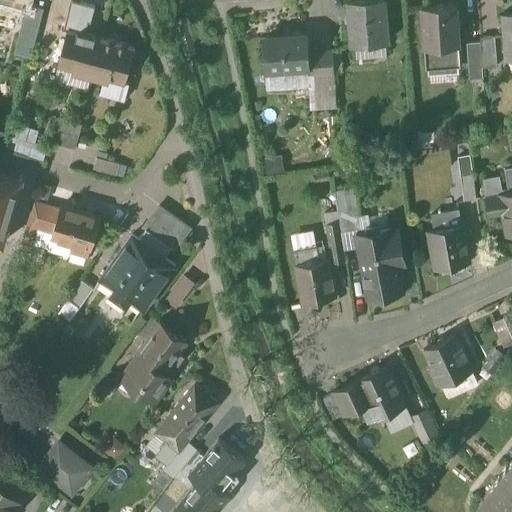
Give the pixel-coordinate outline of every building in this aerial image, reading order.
[(384,0),(348,0),(350,15),(348,15),(350,28),(351,28),(352,44),(388,41),(384,0)] [(456,4),(422,6),(425,48),(459,45),(456,4)] [(102,38),(68,29),(58,66),(92,75),(102,38)] [(35,35),(21,32),(15,54),(29,57),(35,35)] [(306,35),(266,38),(268,69),(308,66),(306,35)] [(495,36),(480,37),(481,42),(483,68),(497,67),(495,36)] [(135,47),(102,38),(92,75),(125,83),(135,47)] [(481,42),(467,43),(470,79),(483,78),(483,68),(481,42)] [(459,45),(425,48),(427,69),(460,67),(459,45)] [(333,51),(312,53),(314,76),(335,75),(333,51)] [(55,119),(49,142),(62,146),(68,123),(55,119)] [(82,126),(68,123),(62,146),(76,149),(82,126)] [(471,155),(458,157),(464,201),(477,199),(471,155)] [(98,158),(95,167),(117,174),(120,164),(98,158)] [(0,242),(3,243),(23,177),(0,170),(0,242)] [(511,191),(509,192),(500,193),(500,195),(487,197),(490,216),(503,213),(507,236),(511,234),(511,191)] [(101,218),(61,206),(60,210),(35,203),(25,237),(35,240),(36,240),(50,244),(52,238),(74,244),(72,251),(88,256),(90,249),(92,250),(101,218)] [(160,207),(144,229),(146,230),(139,240),(165,258),(172,248),(174,250),(190,229),(160,207)] [(360,208),(338,211),(340,222),(345,250),(359,247),(357,235),(364,233),(360,208)] [(340,222),(327,224),(333,259),(334,263),(346,260),(345,250),(340,222)] [(468,223),(429,230),(436,268),(469,262),(467,245),(472,244),(468,223)] [(364,233),(357,235),(359,247),(361,257),(395,250),(398,265),(405,264),(399,230),(392,231),(391,228),(364,233)] [(139,240),(133,235),(102,278),(115,288),(112,293),(127,303),(131,299),(144,309),(175,266),(165,258),(139,240)] [(317,247),(295,251),(297,265),(320,261),(317,247)] [(395,250),(361,257),(369,298),(403,291),(398,265),(395,250)] [(297,265),(296,265),(298,270),(297,271),(299,281),(299,282),(300,282),(304,302),(336,296),(329,259),(320,261),(297,265)] [(82,282),(68,300),(80,308),(94,289),(82,281),(81,281),(82,282)] [(189,341),(160,320),(136,353),(140,355),(129,371),(143,381),(139,388),(155,400),(171,377),(165,373),(189,341)] [(511,344),(511,335),(505,320),(494,324),(505,348),(511,344)] [(456,334),(424,349),(433,368),(431,369),(437,383),(440,382),(441,385),(455,379),(473,370),(456,334)] [(388,366),(358,380),(358,381),(334,392),(335,392),(345,414),(363,406),(369,419),(374,416),(375,418),(406,404),(388,366)] [(473,370),(455,379),(460,391),(478,382),(473,370)] [(196,385),(158,432),(169,441),(179,449),(180,450),(187,441),(191,435),(192,436),(207,419),(206,418),(217,403),(211,398),(211,397),(203,390),(202,391),(196,385)] [(335,392),(323,398),(333,420),(345,414),(335,392)] [(426,409),(411,416),(424,443),(439,436),(426,409)] [(212,432),(197,449),(205,457),(220,440),(212,432)] [(205,457),(190,474),(207,489),(213,482),(221,489),(244,461),(220,440),(205,457)] [(169,441),(156,456),(165,463),(163,464),(166,466),(179,449),(169,441)] [(187,441),(180,450),(179,449),(166,466),(163,469),(174,478),(182,467),(196,449),(187,441)] [(91,468),(59,443),(41,467),(72,492),(75,489),(76,490),(85,480),(83,478),(91,468)] [(196,449),(182,467),(190,474),(205,457),(197,449),(196,449)] [(511,511),(511,463),(479,503),(490,511),(511,511)] [(0,511),(16,511),(20,508),(0,493),(0,511)]
